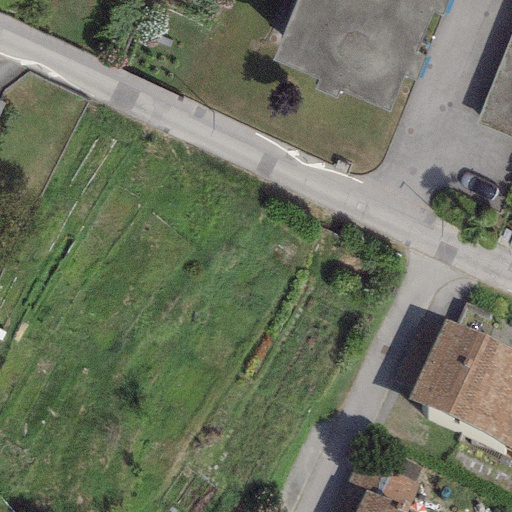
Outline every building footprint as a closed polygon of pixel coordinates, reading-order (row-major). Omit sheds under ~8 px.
[(294,0),(270,61),(314,79),(310,89),(335,99),(338,92),(387,112),(400,81),(413,86),(424,59),(409,53),(425,11),(442,18),(448,0),(294,0)] [(511,27),(474,124),(511,139),(511,27)] [(511,354),(441,320),(402,397),(511,450),(511,354)] [(417,470),(360,445),(331,511),(330,511),(353,511),(363,490),(401,507),(417,470)] [(411,511),(401,507),(363,490),(353,511),(411,511)]
